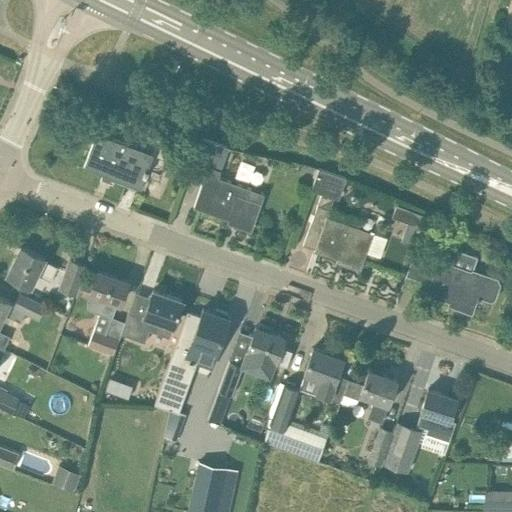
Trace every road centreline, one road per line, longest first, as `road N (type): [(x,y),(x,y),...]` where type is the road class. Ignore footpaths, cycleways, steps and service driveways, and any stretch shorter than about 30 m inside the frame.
road 1 (residential): [(511,362),(0,175)]
road 2 (primary): [(511,190),(110,0)]
